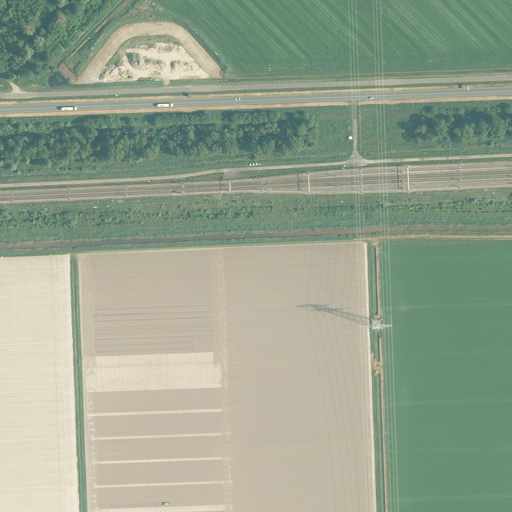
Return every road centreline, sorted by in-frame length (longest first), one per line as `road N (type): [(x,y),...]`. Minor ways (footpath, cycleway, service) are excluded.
road 1 (trunk): [(511,91),(0,110)]
road 2 (unclassified): [(0,97),(511,79)]
road 3 (track): [(223,171),(0,186)]
road 4 (track): [(374,162),(511,156)]
